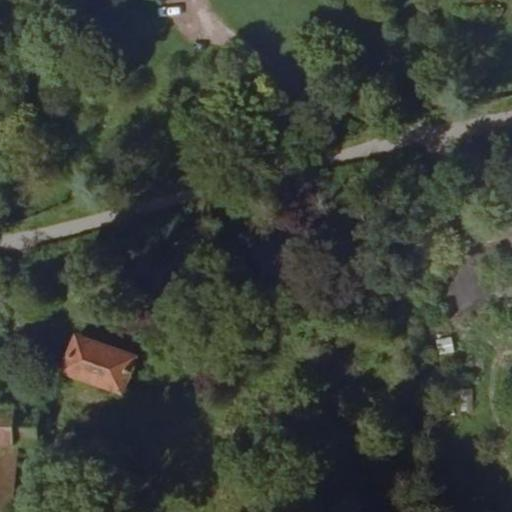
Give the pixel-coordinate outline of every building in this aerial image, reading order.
[(435,335),(437,353),(453,351),(450,333),(435,335)] [(79,344),(65,378),(94,389),(106,393),(134,403),(146,368),(79,344)] [(459,409),(471,410),(472,388),(460,388),(459,409)] [(106,393),(94,389),(92,394),(104,398),(106,393)] [(0,511),(10,511),(17,451),(39,452),(41,418),(16,417),(0,416),(0,511)]
